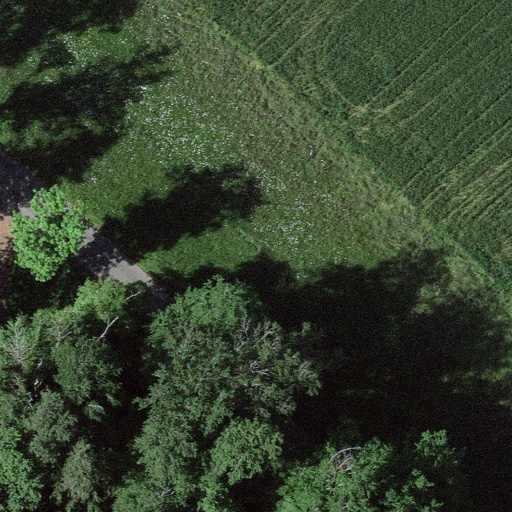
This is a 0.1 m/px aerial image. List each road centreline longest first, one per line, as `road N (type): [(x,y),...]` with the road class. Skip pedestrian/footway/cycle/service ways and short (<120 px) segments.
road 1 (unclassified): [(328,511),(0,169)]
road 2 (track): [(13,185),(0,314)]
